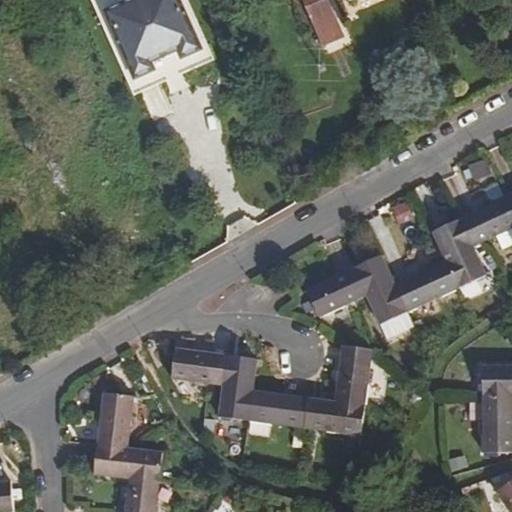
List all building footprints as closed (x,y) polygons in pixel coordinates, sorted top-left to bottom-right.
[(153,69),(150,60),(177,48),(180,57),(200,48),(178,0),(126,0),(104,10),(134,78),(153,69)] [(326,0),(305,0),(325,45),(343,38),(326,0)] [(143,91),(151,117),(164,113),(156,87),(143,91)] [(511,205),(508,197),(461,219),(474,247),(483,243),(511,229),(511,205)] [(474,247),(461,219),(432,232),(445,261),(458,289),(487,275),(474,247)] [(409,313),(395,284),(382,256),(351,270),(366,299),(380,328),(409,313)] [(395,284),(409,313),(458,289),(445,261),(395,284)] [(366,299),(351,270),(307,290),(321,320),(354,305),(366,299)] [(335,402),(367,406),(374,352),(341,348),(335,402)] [(222,386),(226,356),(176,349),(173,380),(211,385),(222,386)] [(258,360),(226,356),(222,386),(218,419),(250,423),(254,391),(258,360)] [(483,396),(511,396),(511,365),(483,366),(483,396)] [(254,391),(250,423),(304,431),(308,398),(254,391)] [(102,395),(97,447),(130,451),(130,449),(136,398),(102,395)] [(511,396),(483,396),(482,455),(511,454),(511,396)] [(367,406),(335,402),(308,398),(304,431),(363,439),(367,406)] [(163,454),(130,451),(97,447),(95,477),(127,480),(160,484),(163,454)] [(157,511),(160,484),(127,480),(124,511),(157,511)] [(0,511),(12,511),(10,482),(0,483),(0,511)] [(511,511),(511,482),(497,493),(510,511),(511,511)]
